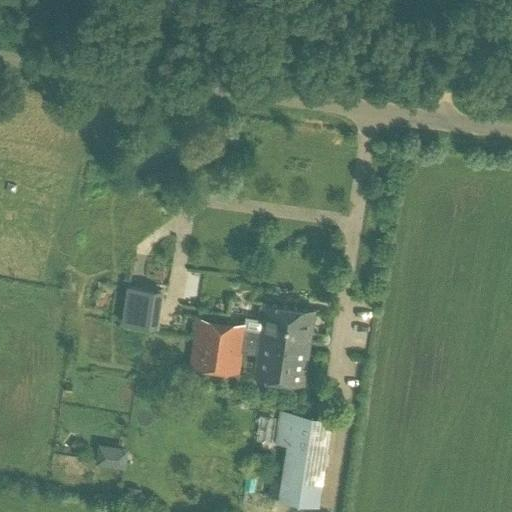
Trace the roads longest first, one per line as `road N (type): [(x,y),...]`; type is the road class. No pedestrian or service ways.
road 1 (unclassified): [(511,131),(0,59)]
road 2 (track): [(434,120),(496,0)]
